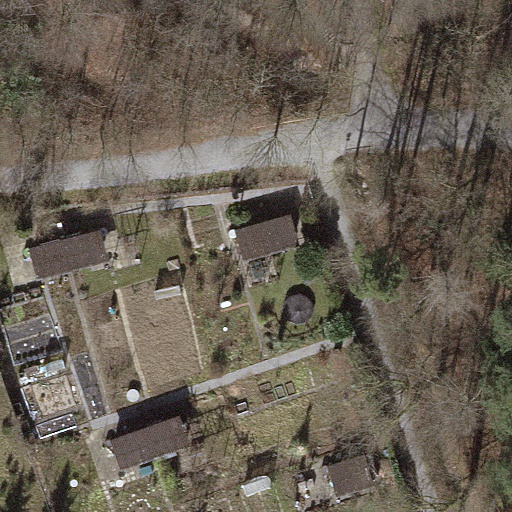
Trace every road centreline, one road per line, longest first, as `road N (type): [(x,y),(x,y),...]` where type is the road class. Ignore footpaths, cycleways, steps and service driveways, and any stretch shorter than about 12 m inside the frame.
road 1 (track): [(314,145),(434,511)]
road 2 (track): [(0,184),(314,145)]
road 3 (track): [(314,145),(511,133)]
